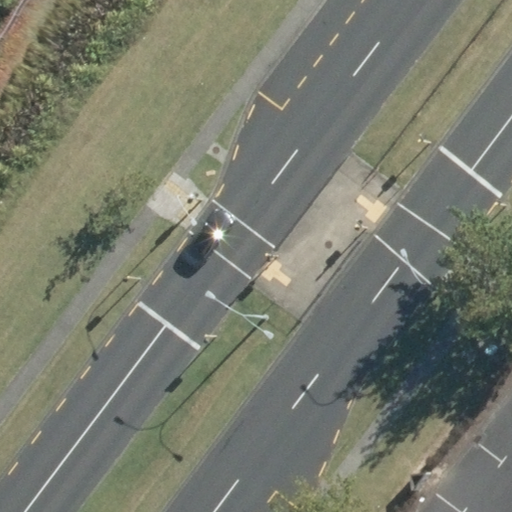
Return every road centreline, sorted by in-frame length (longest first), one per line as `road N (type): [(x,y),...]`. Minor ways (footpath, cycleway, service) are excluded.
road 1 (secondary): [(26,511),(409,0)]
road 2 (secondary): [(511,118),(214,511)]
